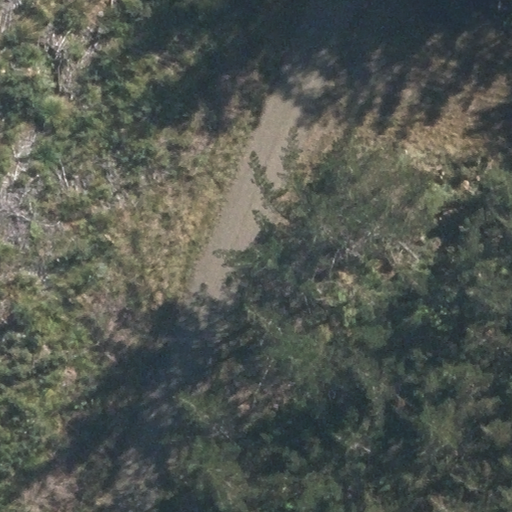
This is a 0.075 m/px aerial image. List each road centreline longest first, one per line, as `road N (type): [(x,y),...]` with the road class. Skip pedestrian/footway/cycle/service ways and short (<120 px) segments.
road 1 (track): [(346,0),(139,511)]
road 2 (track): [(330,43),(511,88)]
